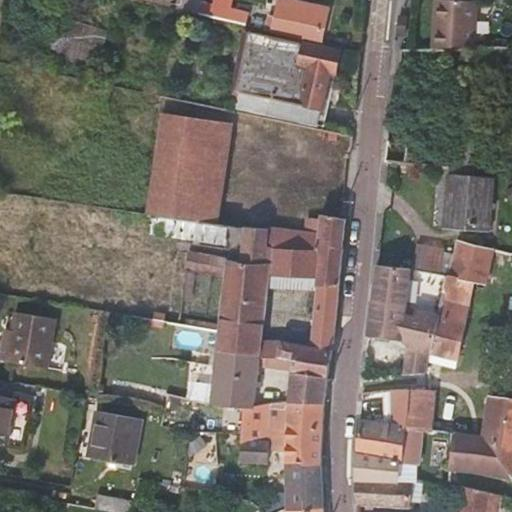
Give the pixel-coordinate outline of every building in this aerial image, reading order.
[(192,0),(189,12),(197,14),(200,1),(200,0),(192,0)] [(214,0),(213,5),(223,7),(220,19),(237,23),(247,26),(250,13),(229,8),(231,0),(214,0)] [(290,0),(278,0),(275,18),(271,31),(321,43),(329,9),(290,0)] [(469,47),(482,47),(484,2),(480,2),(479,0),(439,0),(436,48),(469,47)] [(223,7),(213,5),(200,1),(197,14),(220,19),(223,7)] [(271,31),(275,18),(268,16),(264,30),(271,31)] [(106,33),(70,21),(58,56),(96,68),(106,33)] [(339,52),(255,35),(242,94),(276,101),(273,117),(317,126),(329,73),(335,74),(339,56),(339,52)] [(511,72),(511,46),(482,47),(469,47),(469,63),(480,63),(481,73),(511,72)] [(481,137),(479,88),(445,89),(446,160),(489,164),(489,138),(481,137)] [(161,113),(147,214),(151,214),(153,215),(216,224),(231,123),(161,113)] [(387,158),(386,160),(409,160),(410,143),(388,142),(388,146),(387,158)] [(493,178),(450,175),(445,227),(489,230),(493,178)] [(216,224),(153,215),(150,233),(224,245),(228,226),(216,224)] [(305,235),(269,230),(267,247),(271,248),(319,252),(341,255),(345,218),(341,217),(320,215),(319,222),(307,220),(305,235)] [(259,356),(261,339),(267,289),(271,248),(267,247),(269,230),(243,227),(239,260),(225,259),(225,265),(187,258),(182,301),(191,302),(195,273),(224,277),(218,325),(218,330),(216,353),(259,356)] [(449,273),(448,277),(447,285),(440,315),(433,344),(432,348),(429,363),(454,368),(473,282),(485,284),(494,249),(492,248),(456,241),(453,254),(449,273)] [(417,244),(412,268),(424,271),(448,277),(449,273),(453,254),(444,252),(445,248),(417,244)] [(271,248),(267,289),(315,293),(319,252),(271,248)] [(225,265),(225,259),(226,257),(188,250),(187,258),(225,265)] [(319,252),(315,293),(311,348),(279,342),(277,359),(292,361),(291,373),(327,378),(328,375),(331,349),(333,331),(334,330),(341,255),(319,252)] [(426,373),(429,363),(432,348),(433,344),(440,315),(418,310),(416,316),(406,313),(412,268),(376,265),(375,280),(373,299),(372,312),(369,336),(403,341),(408,347),(405,363),(394,363),(393,375),(426,373)] [(422,280),(425,281),(447,285),(448,277),(424,271),(422,280)] [(54,319),(17,312),(9,362),(46,368),(54,319)] [(167,314),(155,312),(153,319),(166,321),(167,314)] [(153,319),(148,318),(146,327),(164,329),(166,321),(153,319)] [(218,330),(218,325),(179,318),(179,324),(218,330)] [(277,359),(279,342),(261,339),(259,356),(277,359)] [(253,408),(258,368),(259,356),(216,353),(210,405),(246,407),(253,408)] [(259,356),(258,368),(269,369),(277,359),(259,356)] [(327,378),(291,373),(287,404),(323,404),(327,378)] [(105,385),(92,383),(90,397),(103,399),(105,385)] [(409,459),(411,429),(414,390),(383,389),(383,415),(376,415),(374,421),(361,417),(358,439),(357,449),(358,451),(409,459)] [(435,391),(414,390),(411,429),(431,430),(435,391)] [(14,399),(0,396),(0,441),(6,443),(14,399)] [(455,431),(452,468),(511,478),(511,398),(490,396),(482,433),(455,431)] [(246,407),(244,422),(269,422),(270,420),(290,421),(289,426),(322,431),(323,404),(287,404),(253,408),(246,407)] [(140,420),(97,412),(89,457),(132,465),(140,420)] [(285,452),(285,510),(322,508),(321,497),(320,467),(321,438),(322,431),(289,426),(290,421),(270,420),(269,422),(244,422),(241,438),(237,462),(266,464),(267,451),(285,452)] [(441,466),(440,481),(451,483),(452,468),(455,431),(431,430),(411,429),(409,459),(358,451),(356,478),(356,481),(414,483),(414,478),(415,463),(441,466)] [(414,478),(414,483),(356,481),(357,502),(411,504),(422,504),(424,480),(414,478)] [(153,484),(142,482),(137,500),(134,499),(133,500),(130,511),(146,511),(149,503),(153,484)] [(486,511),(490,493),(461,486),(456,511),(486,511)] [(97,495),(94,509),(111,511),(130,511),(133,500),(97,495)]
